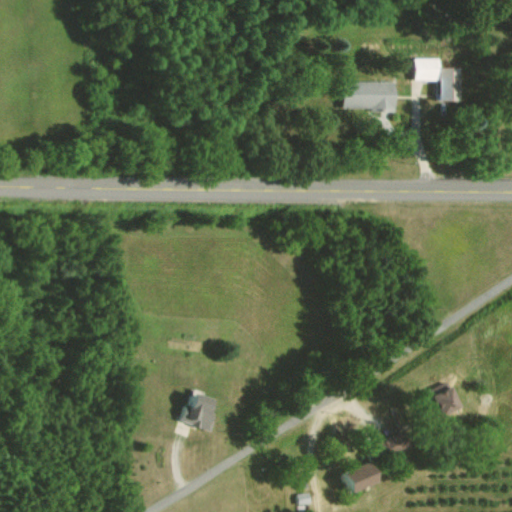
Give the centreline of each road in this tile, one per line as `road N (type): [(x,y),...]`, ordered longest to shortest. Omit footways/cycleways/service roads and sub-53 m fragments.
road 1 (tertiary): [(511,187),(0,181)]
road 2 (residential): [(511,286),(129,511)]
